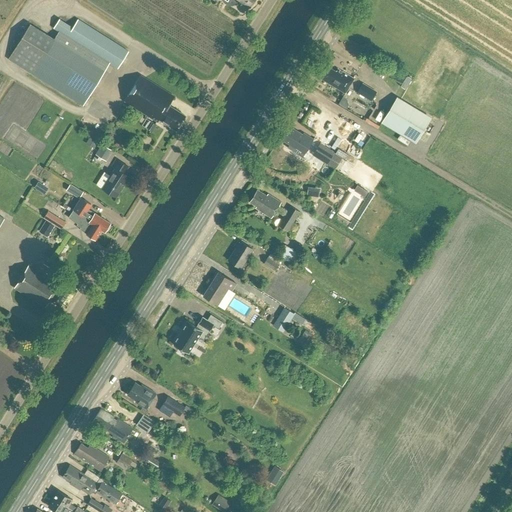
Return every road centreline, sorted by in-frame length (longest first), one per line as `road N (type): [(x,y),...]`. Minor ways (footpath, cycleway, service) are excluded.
road 1 (primary): [(16,511),(340,0)]
road 2 (unclassified): [(0,430),(271,0)]
road 3 (track): [(287,83),(511,214)]
